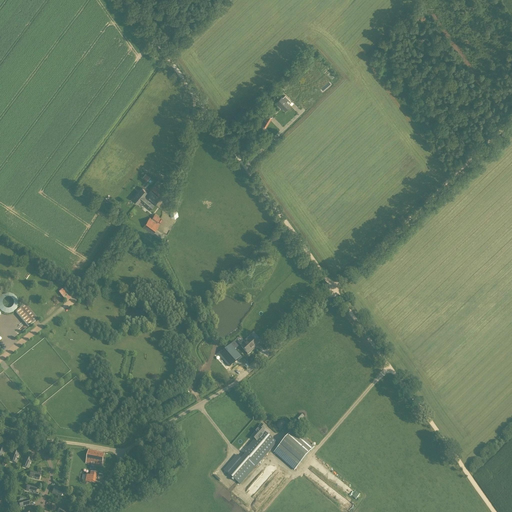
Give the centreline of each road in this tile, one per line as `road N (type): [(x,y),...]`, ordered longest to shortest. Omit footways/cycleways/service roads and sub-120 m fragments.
road 1 (track): [(142,22),(334,290)]
road 2 (track): [(334,290),(494,511)]
road 3 (track): [(334,290),(511,119)]
road 4 (unclassified): [(123,452),(235,382),(272,348)]
road 5 (unclassified): [(123,452),(0,427)]
